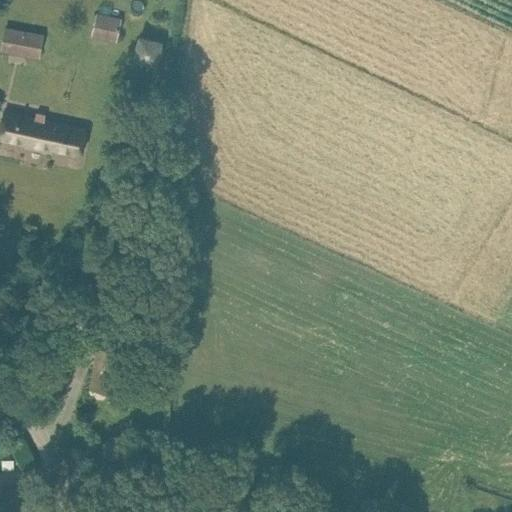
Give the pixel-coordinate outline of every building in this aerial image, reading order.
[(90,36),(115,42),(121,17),(96,11),(90,36)] [(0,51),(36,57),(41,34),(4,27),(0,51)] [(141,31),(135,56),(159,62),(165,37),(141,31)] [(49,157),(78,163),(85,129),(3,112),(0,127),(0,145),(25,151),(26,146),(50,151),(49,157)] [(86,330),(101,332),(106,301),(92,298),(86,330)] [(145,337),(147,318),(130,315),(128,335),(145,337)] [(129,353),(98,348),(91,387),(95,388),(95,390),(104,391),(104,390),(122,393),(129,353)] [(28,511),(30,507),(3,497),(0,506),(0,509),(7,511),(28,511)]
